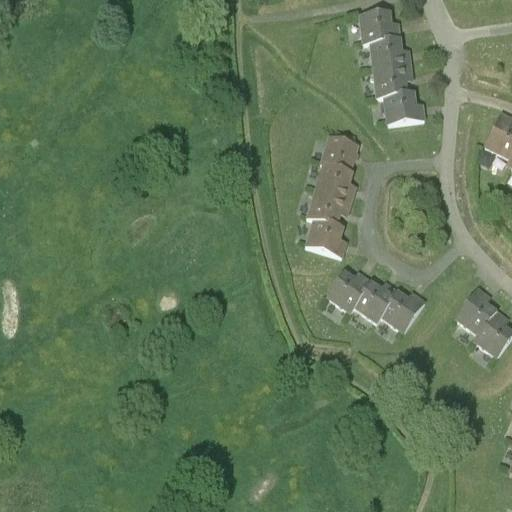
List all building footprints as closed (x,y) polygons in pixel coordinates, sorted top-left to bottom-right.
[(360,51),(367,51),(401,46),(399,32),(398,28),(391,29),(390,17),(357,21),(360,51)] [(367,51),(371,79),(411,74),(410,59),(409,55),(402,56),(401,46),(367,51)] [(375,105),(382,104),(415,101),(414,96),(407,97),(406,88),(413,87),(412,82),(411,74),(371,79),(375,105)] [(415,101),(382,104),(384,131),(424,126),(423,113),(423,109),(416,110),(415,101)] [(483,154),(508,165),(511,155),(511,123),(499,118),(483,154)] [(318,170),(321,171),(351,180),(353,168),(356,161),(359,150),(328,140),(318,170)] [(321,171),(313,197),(351,210),(355,196),(356,192),(349,190),(351,180),(321,171)] [(305,224),(311,227),(342,237),(344,233),(338,230),(340,221),(346,223),(347,220),(351,210),(313,197),(305,224)] [(342,237),(311,227),(304,252),(342,264),(345,252),(347,247),(340,245),(342,237)] [(349,320),(353,314),(371,286),(361,279),(357,277),(353,283),(343,275),(325,303),(349,320)] [(376,330),(380,324),(398,297),(388,289),(385,287),(382,293),(371,286),(353,314),(376,330)] [(453,326),(475,341),(494,314),(487,308),(491,302),(487,300),(477,292),(453,326)] [(398,297),(380,324),(402,339),(425,307),(414,299),(412,296),(407,303),(398,297)] [(494,314),(475,341),(471,347),(484,355),(495,364),(511,340),(511,335),(505,331),(509,325),(505,322),(494,314)]
